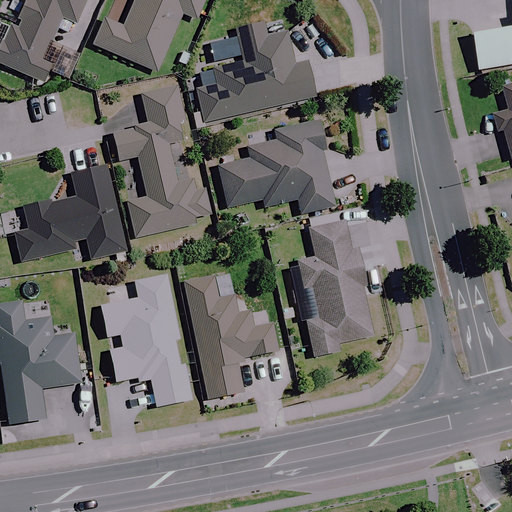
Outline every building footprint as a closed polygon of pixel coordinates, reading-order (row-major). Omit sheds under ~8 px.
[(30,0),(16,30),(13,28),(0,54),(0,64),(47,87),(57,66),(51,63),(56,53),(50,50),(58,32),(72,38),(90,0),(34,0),(34,1),(32,0),(30,0)] [(207,0),(136,0),(126,26),(108,19),(97,48),(160,74),(184,15),(199,21),(207,0)] [(269,37),(267,26),(223,36),(229,65),(214,68),(218,86),(198,91),(205,122),(311,99),(307,79),(314,77),(310,63),(297,66),(290,33),(269,37)] [(511,28),(474,34),(480,71),(511,65),(511,28)] [(511,86),(503,89),(508,112),(494,115),(499,133),(503,132),(511,162),(511,161),(511,86)] [(189,142),(176,88),(142,96),(149,127),(115,135),(122,163),(139,159),(148,199),(129,204),(137,239),(212,222),(202,180),(180,185),(171,146),(189,142)] [(329,148),(323,122),(277,132),(279,143),(249,149),(251,161),(220,167),(229,208),(263,201),(265,208),(299,201),(301,214),(330,208),(318,151),(329,148)] [(117,206),(109,169),(73,177),(78,199),(24,211),(29,232),(17,235),(23,264),(76,252),(75,244),(88,241),(93,261),(131,252),(121,205),(117,206)] [(354,251),(347,222),(311,230),(317,257),(294,262),(300,291),(312,288),(319,320),(308,322),(315,357),(340,352),(338,344),(375,336),(357,250),(354,251)] [(117,383),(137,379),(138,384),(152,381),(157,409),(193,402),(186,365),(181,366),(176,341),(181,340),(169,277),(136,283),(139,300),(102,308),(108,338),(120,336),(123,350),(111,352),(117,383)] [(239,292),(221,296),(217,278),(185,284),(210,401),(246,393),(239,361),(280,352),(274,325),(255,329),(251,312),(244,313),(239,292)] [(0,359),(9,426),(49,421),(45,392),(83,386),(76,337),(55,340),(52,321),(27,325),(24,305),(0,308),(0,359)]
